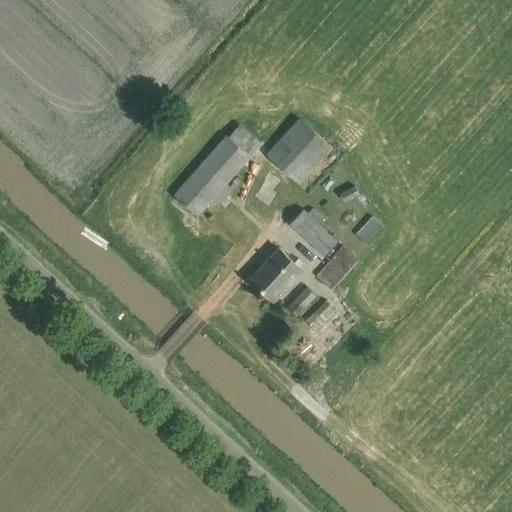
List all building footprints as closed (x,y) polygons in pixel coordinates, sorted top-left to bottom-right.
[(298,184),(331,147),(299,119),(266,156),(298,184)] [(261,144),(240,125),(227,139),(225,137),(173,195),(197,217),(212,200),(218,206),(232,191),(225,184),(261,144)] [(324,256),(337,242),(302,210),(289,224),(324,256)] [(367,246),(384,228),(372,217),(355,235),(367,246)] [(331,290),(358,261),(343,247),(317,275),(326,283),(325,284),(331,290)] [(273,302),(302,270),(278,248),(249,280),(273,302)] [(306,287),(286,307),(296,316),(315,296),(306,287)] [(314,331),(334,311),(325,301),(305,321),(314,331)]
